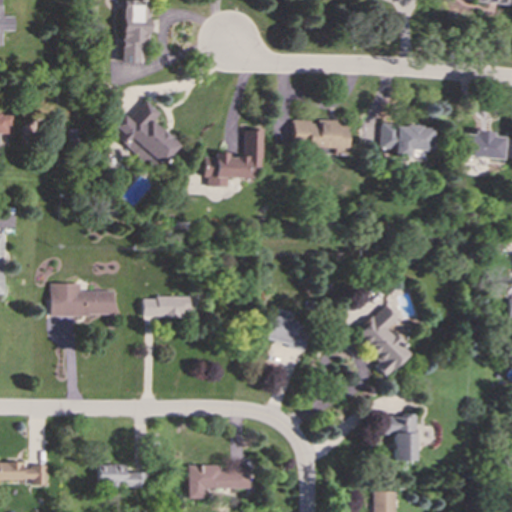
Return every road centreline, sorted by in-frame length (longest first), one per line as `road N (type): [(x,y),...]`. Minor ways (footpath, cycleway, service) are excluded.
road 1 (residential): [(292,435),(269,418),(235,411),(0,409)]
road 2 (residential): [(511,81),(276,66),(225,37)]
